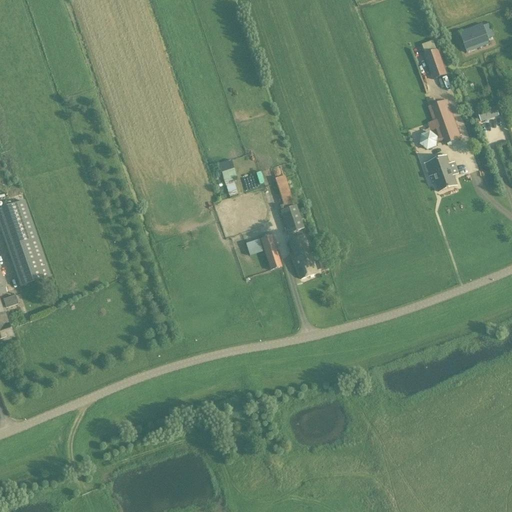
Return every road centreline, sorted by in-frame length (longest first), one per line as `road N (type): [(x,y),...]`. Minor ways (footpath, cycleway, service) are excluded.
road 1 (tertiary): [(0,436),(173,366),(382,319),(511,269)]
road 2 (track): [(391,353),(511,309)]
road 3 (track): [(99,511),(70,462),(87,399)]
